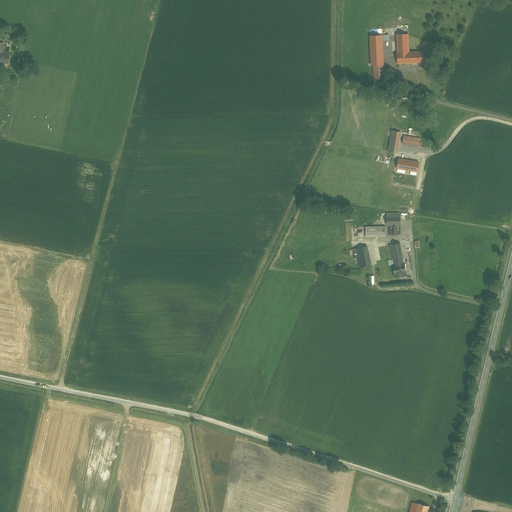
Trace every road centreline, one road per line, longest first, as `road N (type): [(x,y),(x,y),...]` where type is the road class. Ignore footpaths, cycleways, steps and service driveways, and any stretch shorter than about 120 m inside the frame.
road 1 (unclassified): [(0,377),(194,416),(455,500)]
road 2 (track): [(159,0),(60,389)]
road 3 (tertiary): [(511,264),(455,500)]
